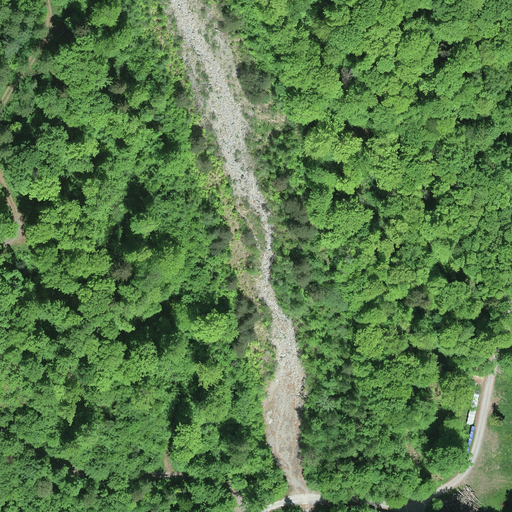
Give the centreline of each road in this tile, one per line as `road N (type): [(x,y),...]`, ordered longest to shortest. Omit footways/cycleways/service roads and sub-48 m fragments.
road 1 (track): [(416,509),(472,461),(505,312),(509,251),(492,142),(506,0)]
road 2 (track): [(246,511),(220,484),(86,473),(0,431)]
road 3 (track): [(255,511),(311,497),(416,509)]
road 4 (track): [(0,114),(49,32),(47,0)]
